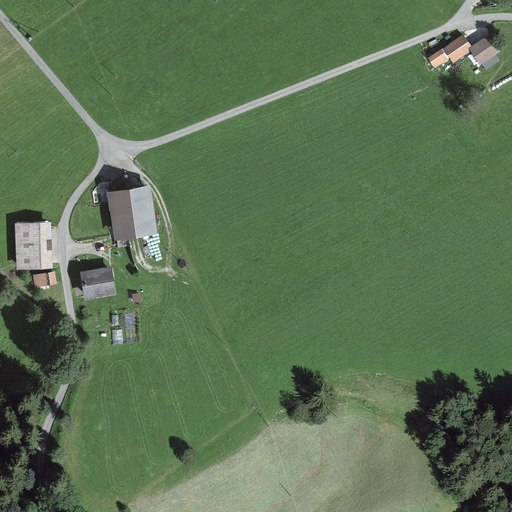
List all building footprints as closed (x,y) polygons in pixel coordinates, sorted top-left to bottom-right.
[(452,49),(469,38),(462,27),(430,48),(434,55),(449,45),(452,49)] [(490,27),(469,39),(475,48),(495,36),(490,27)] [(141,177),(109,183),(116,227),(149,221),(141,177)] [(43,215),(16,215),(17,259),(43,259),(43,215)] [(48,264),(33,266),(35,277),(50,274),(48,264)] [(109,268),(83,273),(86,296),(113,292),(109,268)]
